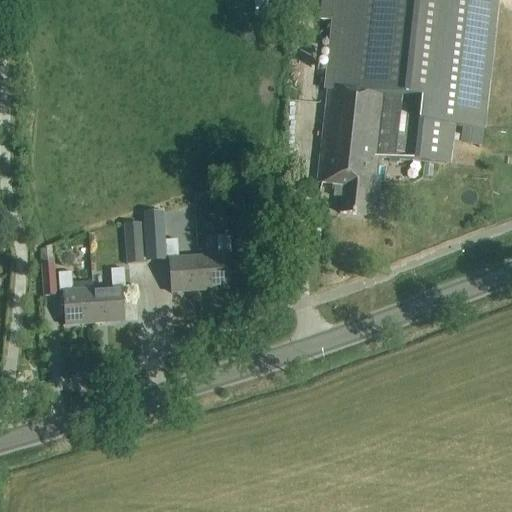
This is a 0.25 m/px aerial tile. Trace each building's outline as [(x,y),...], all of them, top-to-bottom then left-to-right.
[(495,0),(337,0),(327,91),(316,185),(335,187),(334,199),(342,200),(340,214),(365,217),(365,215),(376,216),(380,184),(375,184),(377,159),(446,167),(451,128),(481,131),(495,0)] [(281,34),(284,57),(299,55),(296,32),(281,34)] [(143,215),(145,244),(164,243),(162,213),(143,215)] [(234,240),(235,259),(250,259),(249,239),(245,239),(245,233),(235,233),(235,239),(234,240)] [(124,239),(126,268),(142,267),(140,238),(124,239)] [(218,257),(198,259),(200,293),(229,291),(227,257),(231,257),(229,238),(216,239),(218,257)] [(200,293),(198,259),(178,260),(177,242),(164,243),(165,261),(169,261),(171,295),(200,293)] [(40,267),(43,300),(56,299),(54,266),(40,267)] [(112,290),(92,291),(94,326),(123,324),(121,290),(125,290),(123,271),(111,272),(112,290)] [(94,326),(92,291),(91,283),(71,284),(71,274),(58,275),(59,294),(63,294),(65,328),(94,326)]
